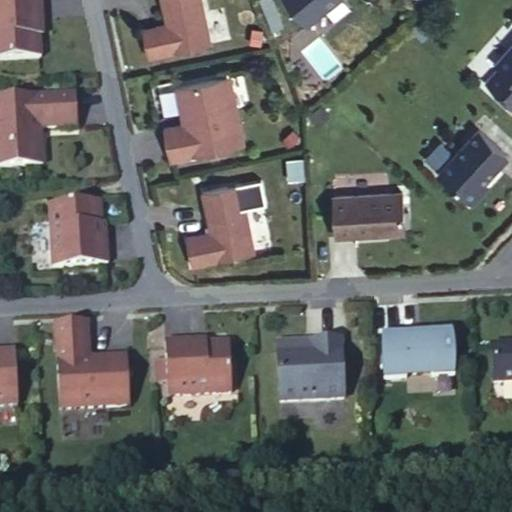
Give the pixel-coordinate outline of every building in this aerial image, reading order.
[(0,0),(0,60),(42,57),(39,19),(43,19),(41,0),(0,0)] [(149,53),(212,39),(202,0),(163,0),(168,19),(143,25),(149,53)] [(296,0),(310,18),(333,0),(296,0)] [(489,78),(511,99),(511,44),(498,59),(503,63),(489,78)] [(230,107),(238,106),(230,71),(222,73),(230,107)] [(164,126),(172,159),(246,143),(238,106),(230,107),(222,73),(176,83),(184,122),(164,126)] [(0,98),(0,169),(43,167),(41,129),(79,127),(77,95),(0,98)] [(440,166),(471,194),(510,151),(481,123),(440,166)] [(242,184),(204,191),(212,233),(187,237),(192,265),(255,252),(242,184)] [(335,193),(338,235),(408,229),(405,187),(335,193)] [(50,206),(52,270),(107,267),(106,241),(102,241),(101,203),(50,206)] [(55,324),(60,411),(130,408),(127,358),(89,360),(87,323),(55,324)] [(380,337),(382,381),(406,379),(405,375),(430,374),(431,378),(453,377),(451,333),(428,334),(428,338),(403,339),(403,335),(380,337)] [(277,353),(279,403),(342,399),(340,340),(310,342),(310,351),(277,353)] [(164,343),(167,398),(231,395),(229,344),(190,346),(190,342),(164,343)] [(276,344),(277,353),(310,351),(310,342),(276,344)] [(511,344),(490,346),(493,383),(511,381),(511,344)] [(0,407),(18,406),(15,351),(0,351),(0,407)]
